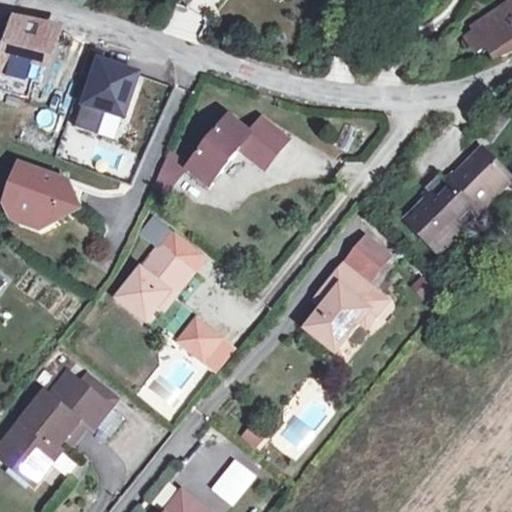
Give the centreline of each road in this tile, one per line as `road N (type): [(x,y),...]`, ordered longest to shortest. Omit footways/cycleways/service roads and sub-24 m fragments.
road 1 (unclassified): [(4,0),(141,29),(291,80),(455,85),(511,63)]
road 2 (unknown): [(187,44),(167,124),(122,213)]
